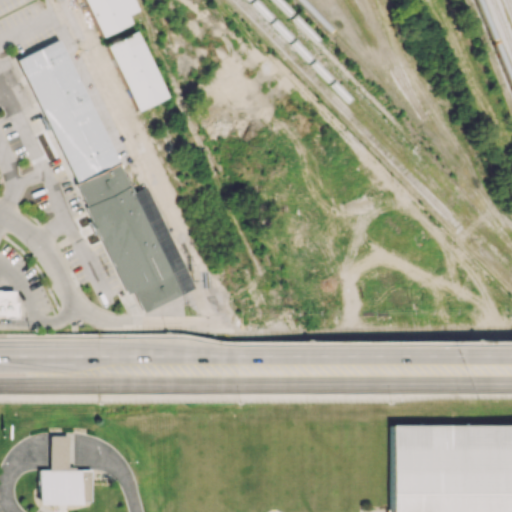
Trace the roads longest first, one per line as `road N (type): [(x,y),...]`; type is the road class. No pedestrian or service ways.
road 1 (primary): [(0,384),(456,384)]
road 2 (primary): [(446,357),(0,355)]
road 3 (residential): [(285,331),(134,325),(91,314),(30,234),(0,213)]
